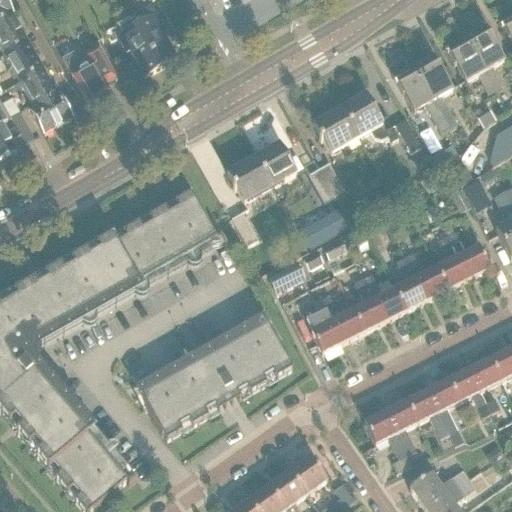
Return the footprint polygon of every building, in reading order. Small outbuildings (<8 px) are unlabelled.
[(0,0),(0,25),(10,20),(11,19),(0,0)] [(511,19),(499,28),(511,49),(511,19)] [(0,56),(2,60),(26,47),(10,20),(0,25),(0,56)] [(175,64),(161,38),(164,36),(156,20),(117,42),(126,57),(129,55),(143,82),(175,64)] [(494,95),(501,91),(491,74),(503,67),(483,32),(464,43),(494,95)] [(464,43),(445,54),(465,89),(477,82),(487,99),(494,95),(464,43)] [(19,88),(42,75),(26,47),(2,60),(19,88)] [(116,83),(98,52),(83,60),(84,62),(77,66),(72,57),(61,64),(89,113),(104,104),(103,102),(109,99),(104,90),(116,83)] [(412,73),(446,132),(454,127),(440,103),(451,97),(431,62),(412,73)] [(437,137),(446,132),(412,73),(393,84),(413,119),(424,113),(437,137)] [(33,114),(57,100),(42,75),(19,88),(33,114)] [(57,100),(33,114),(30,116),(43,139),(71,123),(57,100)] [(355,146),(370,138),(373,143),(380,145),(386,142),(390,148),(397,144),(390,132),(384,136),(363,100),(338,115),(355,146)] [(11,103),(1,108),(9,122),(17,117),(18,116),(11,103)] [(0,164),(15,155),(0,128),(0,127),(6,124),(0,113),(0,164)] [(355,146),(338,115),(312,129),(329,160),(355,146)] [(476,124),(482,133),(495,125),(489,116),(476,124)] [(17,117),(9,122),(14,131),(19,139),(24,148),(33,143),(17,117)] [(410,159),(420,153),(403,125),(394,131),(410,159)] [(14,131),(8,134),(13,142),(19,139),(14,131)] [(511,158),(511,131),(507,143),(506,143),(501,165),(511,158)] [(501,165),(506,143),(496,140),(488,166),(491,171),(501,165)] [(251,164),(269,195),(295,180),(277,149),(251,164)] [(453,156),(441,163),(445,170),(457,162),(458,162),(457,162),(453,156)] [(443,186),(463,173),(457,162),(445,170),(441,163),(438,159),(431,164),(438,175),(437,175),(443,186)] [(225,179),(243,210),(269,195),(251,164),(225,179)] [(317,174),(333,202),(335,201),(345,219),(353,214),(343,197),(327,169),(317,174)] [(463,173),(443,186),(450,197),(471,184),(463,173)] [(294,187),(310,216),(333,202),(317,174),(294,187)] [(479,181),(483,188),(494,183),(490,174),(479,181)] [(377,182),(368,186),(371,193),(381,188),(377,182)] [(475,218),(491,210),(478,185),(462,193),(472,211),(475,218)] [(501,198),(510,214),(511,212),(511,193),(511,192),(501,198)] [(458,218),(470,212),(461,194),(449,200),(458,218)] [(215,243),(189,197),(172,206),(176,212),(166,218),(163,212),(146,221),(150,227),(140,233),(137,227),(120,236),(124,242),(114,248),(111,242),(94,251),(98,257),(88,263),(85,257),(68,266),(72,272),(62,277),(59,272),(42,281),(46,287),(36,292),(33,287),(12,299),(15,305),(0,313),(0,419),(8,428),(13,424),(20,432),(15,437),(27,451),(32,447),(40,455),(34,460),(46,474),(52,469),(59,478),(54,483),(66,497),(71,492),(78,501),(73,505),(78,511),(94,511),(126,485),(21,361),(23,354),(215,243)] [(500,219),(510,214),(501,198),(492,202),(500,219)] [(436,223),(431,212),(423,216),(428,227),(436,223)] [(500,219),(505,230),(495,235),(509,264),(511,263),(511,217),(510,214),(500,219)] [(336,215),(299,237),(309,255),(347,233),(336,215)] [(246,252),(256,246),(241,218),(230,224),(246,252)] [(454,237),(445,242),(450,252),(459,248),(454,237)] [(441,257),(449,253),(450,252),(445,242),(436,247),(441,257)] [(336,247),(322,254),(327,266),(341,259),(336,247)] [(450,252),(449,253),(455,264),(456,263),(467,286),(489,275),(477,253),(464,259),(459,248),(450,252)] [(307,276),(321,269),(315,257),(302,264),(307,276)] [(403,263),(409,274),(417,270),(411,259),(403,263)] [(408,274),(409,274),(403,263),(394,268),(399,278),(408,274)] [(446,296),(467,286),(456,263),(455,264),(435,274),(446,296)] [(269,284),(277,298),(304,285),(297,271),(269,284)] [(405,318),(425,307),(414,285),(413,285),(408,274),(399,278),(405,289),(393,295),(405,318)] [(425,307),(446,296),(435,274),(414,285),(425,307)] [(367,295),(375,291),(370,280),(362,285),(367,295)] [(352,289),(358,300),(367,295),(362,285),(352,289)] [(405,318),(393,295),(380,302),(375,291),(367,295),(372,306),(384,328),(405,318)] [(363,310),(351,316),(363,339),(384,328),(372,306),(367,295),(358,300),(363,310)] [(320,305),(325,316),(333,312),(328,301),(320,305)] [(312,309),(317,320),(306,326),(306,325),(305,326),(310,337),(309,338),(321,360),(342,349),(325,316),(320,305),(312,309)] [(342,349),(363,339),(351,316),(339,323),(333,312),(325,316),(342,349)] [(292,375),(266,329),(213,359),(209,352),(188,364),(192,370),(139,400),(165,446),(181,437),(178,431),(188,426),(191,432),(207,422),(204,416),(246,393),(249,399),(266,390),(262,384),(272,378),(275,384),(292,375)] [(511,359),(509,355),(489,365),(500,387),(511,382),(511,359)] [(468,376),(479,398),(500,387),(489,365),(468,376)] [(479,398),(468,376),(447,386),(458,409),(469,403),(475,413),(484,409),(479,398)] [(451,426),(445,415),(458,409),(447,386),(426,397),(443,430),(451,426)] [(443,430),(426,397),(405,407),(416,430),(428,424),(434,434),(443,430)] [(484,409),(490,419),(498,415),(492,404),(484,409)] [(416,430),(405,407),(384,418),(401,451),(409,447),(403,436),(416,430)] [(480,424),(490,419),(484,409),(475,413),(480,424)] [(401,451),(384,418),(363,429),(374,451),(386,445),(392,456),(401,451)] [(456,437),(451,426),(443,430),(448,441),(456,437)] [(448,441),(443,430),(434,434),(439,445),(448,441)] [(511,435),(511,434),(500,440),(507,452),(511,449),(511,435)] [(401,451),(406,462),(414,458),(409,447),(401,451)] [(392,456),(397,466),(406,462),(401,451),(392,456)] [(496,452),(484,460),(490,469),(502,461),(496,452)] [(288,477),(305,502),(326,487),(309,462),(288,477)] [(397,466),(390,470),(395,480),(411,472),(406,462),(397,466)] [(448,485),(454,495),(467,486),(461,476),(448,485)] [(294,511),(293,511),(305,502),(288,477),(267,491),(281,511),(294,511)] [(409,496),(420,511),(430,511),(454,495),(448,485),(438,492),(430,480),(409,496)] [(474,495),(467,486),(454,495),(461,504),(474,495)] [(251,511),(281,511),(267,491),(247,506),(251,511)] [(454,495),(430,511),(452,511),(451,511),(461,504),(454,495)]
